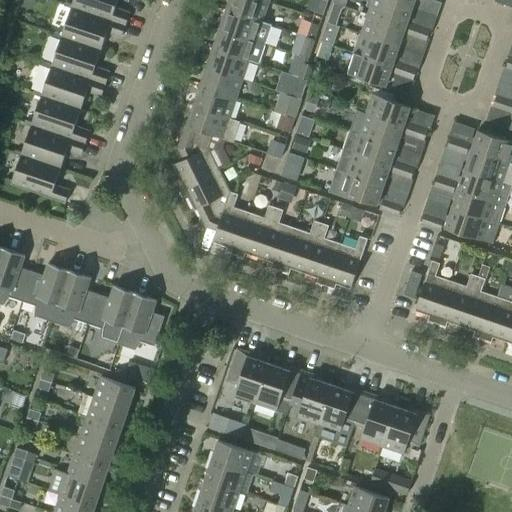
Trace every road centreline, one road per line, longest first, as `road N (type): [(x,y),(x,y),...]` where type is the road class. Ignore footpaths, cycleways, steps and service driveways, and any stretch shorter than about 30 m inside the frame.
road 1 (residential): [(364,348),(443,114)]
road 2 (residential): [(141,225),(122,181),(127,150),(181,0)]
road 3 (residential): [(136,511),(209,293)]
road 4 (residential): [(364,348),(209,293)]
road 5 (residential): [(0,206),(105,241),(141,225)]
road 6 (residential): [(443,114),(477,100),(502,27),(480,6)]
road 7 (residential): [(480,6),(448,12),(426,81),(443,114)]
road 8 (residential): [(461,383),(417,511)]
